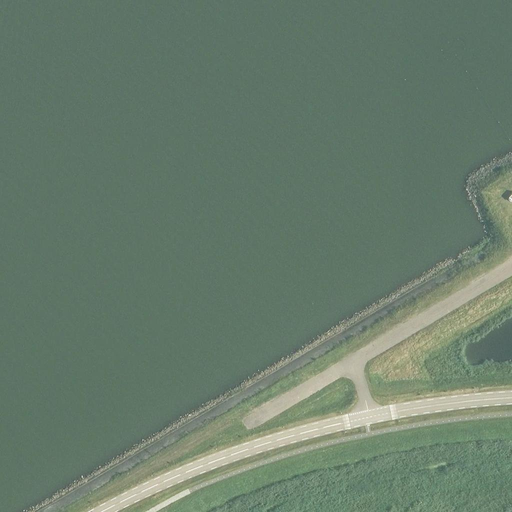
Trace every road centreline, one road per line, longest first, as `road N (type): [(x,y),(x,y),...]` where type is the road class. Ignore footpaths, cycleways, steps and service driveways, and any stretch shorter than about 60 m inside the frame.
road 1 (secondary): [(99,511),(252,443),(366,416)]
road 2 (unclassified): [(352,361),(511,267)]
road 3 (secondary): [(511,395),(366,416)]
road 4 (unclassified): [(247,424),(352,361)]
